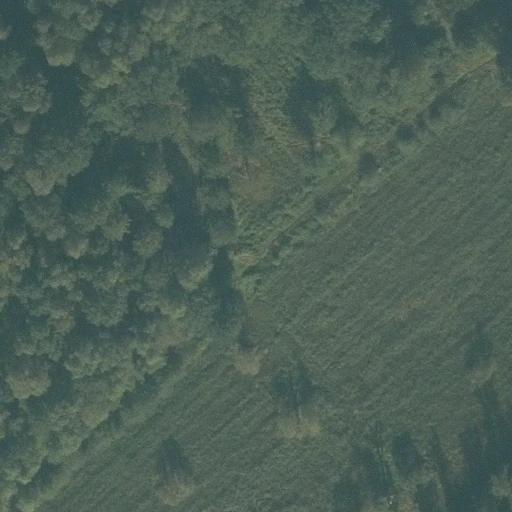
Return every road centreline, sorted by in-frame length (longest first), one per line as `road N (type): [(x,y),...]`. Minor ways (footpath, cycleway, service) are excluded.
road 1 (track): [(511,49),(21,488),(0,496)]
road 2 (track): [(256,273),(20,0)]
